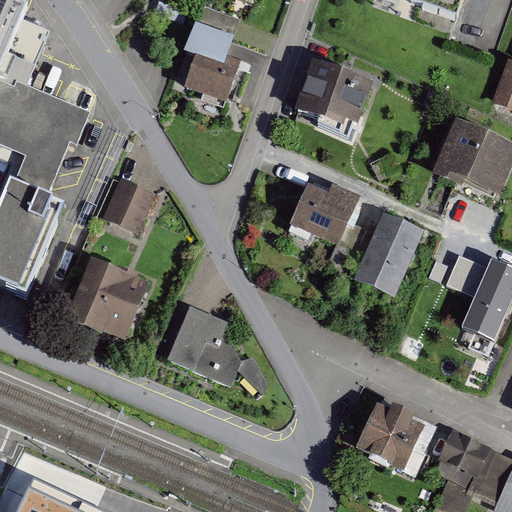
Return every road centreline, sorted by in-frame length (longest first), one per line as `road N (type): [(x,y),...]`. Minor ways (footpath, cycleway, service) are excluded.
road 1 (residential): [(0,334),(287,454),(321,451)]
road 2 (residential): [(62,0),(205,217)]
road 3 (residential): [(302,0),(229,199),(205,217)]
road 4 (residential): [(290,373),(338,363),(511,442)]
road 5 (residential): [(205,217),(290,373)]
road 6 (residential): [(0,468),(145,511)]
